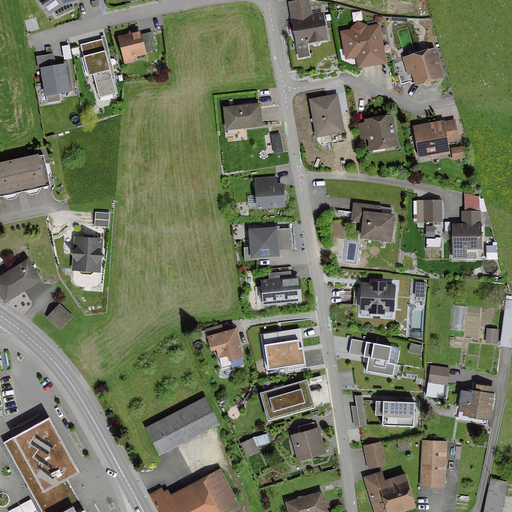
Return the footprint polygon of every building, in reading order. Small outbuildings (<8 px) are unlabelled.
[(75,0),(38,0),(49,14),(62,5),(76,1),(75,0)] [(302,0),(300,0),(288,2),(291,15),(309,11),(307,1),(302,0)] [(326,39),(321,15),(292,20),(298,57),(307,56),(305,42),(309,42),(313,45),(318,44),(321,39),(326,39)] [(353,32),(342,34),(345,49),(356,47),(359,65),(367,64),(371,66),(375,63),(382,61),(376,28),(363,30),(363,27),(357,25),(353,29),(353,32)] [(119,38),(124,58),(155,50),(151,33),(142,35),(143,39),(142,41),(140,42),(138,33),(132,34),(130,33),(129,33),(127,36),(119,38)] [(116,93),(100,39),(79,44),(88,76),(92,74),(99,97),(116,93)] [(432,51),(409,58),(416,82),(439,76),(432,51)] [(44,93),(67,90),(64,63),(41,66),(44,93)] [(336,110),(334,97),(311,101),(317,135),(340,130),(337,115),(335,116),(334,110),(336,110)] [(260,125),(257,105),(224,109),(226,129),(260,125)] [(383,145),(395,143),(390,116),(365,121),(366,123),(358,125),(361,139),(368,137),(370,145),(383,142),(383,145)] [(456,140),(453,121),(414,129),(419,159),(428,158),(428,157),(436,155),(435,150),(447,148),(445,142),(456,140)] [(461,148),(451,150),(452,158),(462,157),(461,148)] [(0,164),(0,196),(3,196),(2,192),(11,190),(16,193),(25,191),(29,186),(37,184),(38,188),(49,186),(42,155),(0,164)] [(282,205),(281,185),(256,187),(257,207),(282,205)] [(439,201),(424,201),(424,221),(439,221),(439,201)] [(362,235),(388,238),(391,217),(378,215),(379,207),(353,204),(352,213),(364,214),(362,235)] [(93,227),(107,228),(108,213),(94,212),(93,227)] [(465,257),(465,247),(479,246),(478,212),(463,212),(464,226),(453,226),(453,253),(452,253),(452,257),(465,257)] [(276,229),(249,230),(251,257),(278,255),(276,229)] [(90,275),(94,271),(97,271),(98,259),(102,256),(99,252),(100,240),(75,238),(74,250),(71,253),(74,257),(73,269),(85,270),(90,275)] [(37,280),(26,262),(0,278),(0,294),(4,301),(37,280)] [(261,283),(263,303),(300,300),(298,279),(276,281),(275,274),(268,275),(269,282),(261,283)] [(371,286),(362,285),(360,309),(370,309),(369,312),(382,313),(382,310),(391,311),(393,287),(383,286),(384,283),(371,282),(371,286)] [(48,318),(60,328),(69,317),(58,307),(48,318)] [(227,358),(240,355),(233,330),(211,337),(209,329),(205,331),(207,338),(209,337),(213,350),(216,349),(218,358),(226,355),(227,358)] [(392,374),(397,347),(349,339),(347,352),(369,356),(366,370),(392,374)] [(298,340),(265,345),(269,368),(305,363),(302,348),(299,349),(298,340)] [(448,369),(430,366),(428,382),(429,382),(428,392),(431,395),(439,396),(441,384),(445,385),(448,369)] [(311,406),(304,382),(283,388),(284,390),(273,393),(273,391),(261,394),(268,418),(280,415),(279,413),(289,410),(290,412),(311,406)] [(474,393),(462,391),(457,420),(485,425),(486,416),(487,417),(491,389),(475,387),(474,393)] [(215,424),(204,401),(148,430),(160,452),(215,424)] [(383,403),(383,425),(412,426),(413,404),(383,403)] [(17,437),(46,490),(77,472),(49,420),(17,437)] [(311,423),(297,427),(299,434),(293,436),(294,438),(292,439),(293,444),(296,444),(300,458),(320,452),(318,444),(320,444),(319,439),(317,439),(314,430),(313,430),(311,423)] [(252,439),(241,444),(246,455),(251,452),(250,449),(255,446),(252,439)] [(407,441),(397,443),(398,451),(409,448),(407,441)] [(383,464),(379,444),(364,447),(368,467),(383,464)] [(424,444),(422,484),(443,485),(445,445),(424,444)] [(226,511),(235,507),(217,473),(201,482),(202,485),(201,486),(204,490),(170,508),(165,499),(167,498),(162,488),(149,495),(158,511),(226,511)] [(367,487),(374,511),(391,511),(413,505),(404,475),(396,478),(397,482),(381,488),(377,475),(370,477),(373,485),(367,487)] [(489,478),(482,511),(499,511),(505,482),(489,478)] [(286,503),(288,511),(325,511),(320,493),(286,503)]
